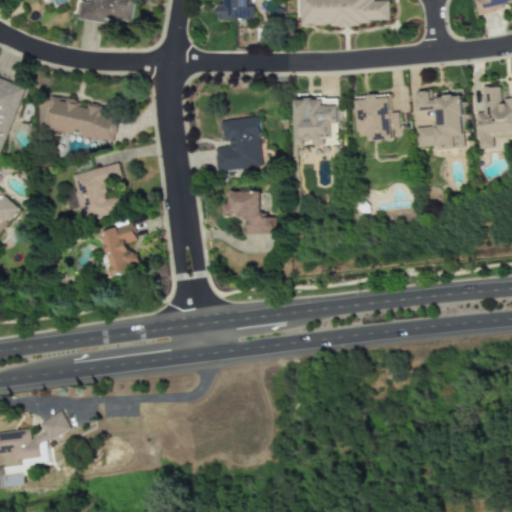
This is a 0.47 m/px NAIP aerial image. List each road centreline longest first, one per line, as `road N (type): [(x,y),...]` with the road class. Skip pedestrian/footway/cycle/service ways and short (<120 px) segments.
road 1 (residential): [(0,35),(92,65),(321,65),(511,44)]
road 2 (primary): [(0,391),(202,355),(511,330)]
road 3 (residential): [(195,321),(167,66),(178,0)]
road 4 (primary): [(511,285),(282,310)]
road 5 (primary): [(195,321),(0,346)]
